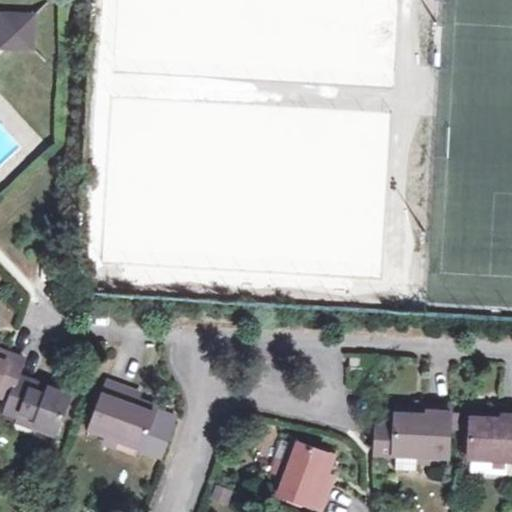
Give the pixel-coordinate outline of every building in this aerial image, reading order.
[(3,18),(2,45),(29,46),(31,18),(3,18)] [(0,391),(10,395),(8,400),(4,412),(19,418),(36,424),(34,429),(54,436),(69,394),(17,374),(24,358),(0,349),(0,391)] [(360,357),(349,357),(349,367),(360,367),(360,357)] [(128,397),(130,389),(106,381),(89,428),(139,447),(154,406),(138,400),(128,397)] [(140,393),(130,389),(128,397),(138,400),(140,393)] [(0,396),(8,400),(10,395),(0,391),(0,396)] [(413,402),(413,410),(425,411),(426,403),(413,402)] [(376,451),(395,452),(416,453),(426,454),(447,455),(448,426),(449,414),(449,404),(426,403),(425,411),(413,410),(394,409),(393,423),(377,423),(376,451)] [(471,458),(505,459),(511,459),(511,407),(500,407),(500,414),(489,414),(470,412),(468,458),(471,458)] [(449,414),(448,426),(457,426),(457,414),(449,414)] [(17,422),(34,429),(36,424),(19,418),(17,422)] [(289,447),(280,471),(273,490),(321,508),(330,485),(322,482),(326,472),(333,454),(292,439),(289,447)] [(272,467),(280,471),(289,447),(282,444),(272,467)] [(416,453),(395,452),(394,468),(415,470),(415,462),(426,462),(426,454),(416,453)] [(505,459),(471,458),(470,473),(504,474),(505,459)] [(334,474),(326,472),(322,482),(330,485),(334,474)]
